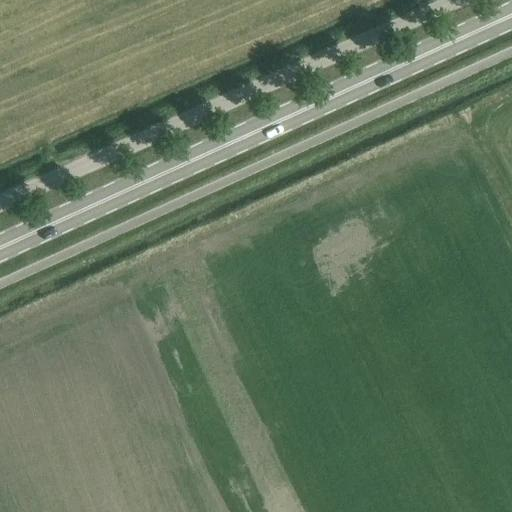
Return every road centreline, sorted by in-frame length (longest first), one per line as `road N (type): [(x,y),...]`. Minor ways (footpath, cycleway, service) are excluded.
road 1 (primary): [(0,247),(511,14)]
road 2 (unclassified): [(0,206),(458,0)]
